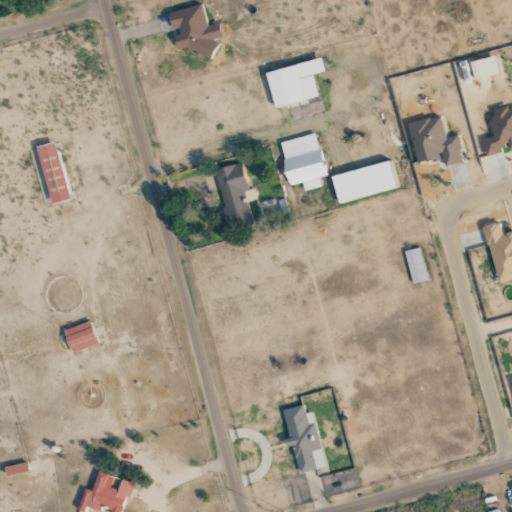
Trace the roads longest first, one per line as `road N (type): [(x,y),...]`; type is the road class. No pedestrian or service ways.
road 1 (residential): [(243,511),(105,0)]
road 2 (residential): [(511,179),(461,194),(446,217),(508,463)]
road 3 (residential): [(511,461),(332,511)]
